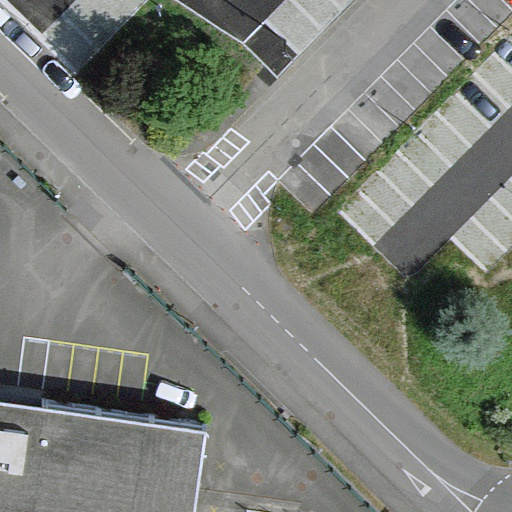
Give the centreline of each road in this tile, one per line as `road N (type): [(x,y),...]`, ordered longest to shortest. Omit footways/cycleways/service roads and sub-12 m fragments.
road 1 (residential): [(176,222),(473,511)]
road 2 (residential): [(391,0),(176,222)]
road 3 (residential): [(0,53),(176,222)]
